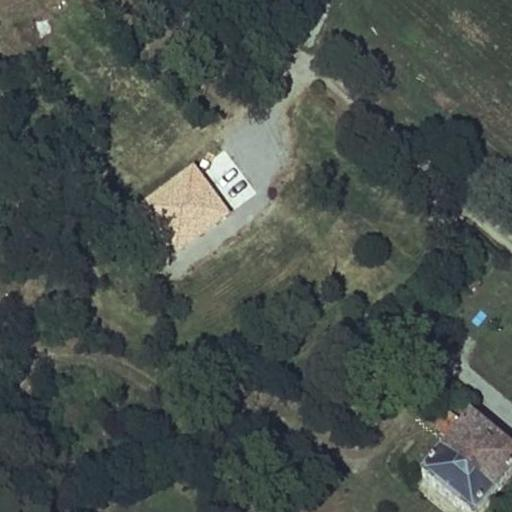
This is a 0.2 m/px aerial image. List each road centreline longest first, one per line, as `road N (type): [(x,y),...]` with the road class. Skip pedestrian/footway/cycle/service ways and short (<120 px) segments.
road 1 (track): [(511,416),(197,134)]
road 2 (residential): [(315,66),(511,237)]
